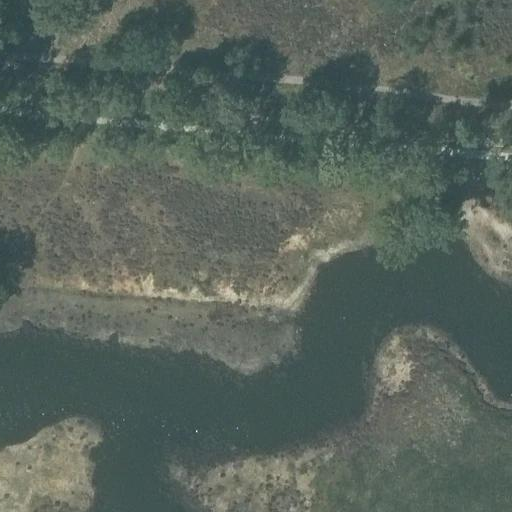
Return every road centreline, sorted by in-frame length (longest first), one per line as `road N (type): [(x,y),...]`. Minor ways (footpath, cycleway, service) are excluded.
road 1 (unknown): [(0,54),(511,107)]
road 2 (track): [(0,102),(511,149)]
